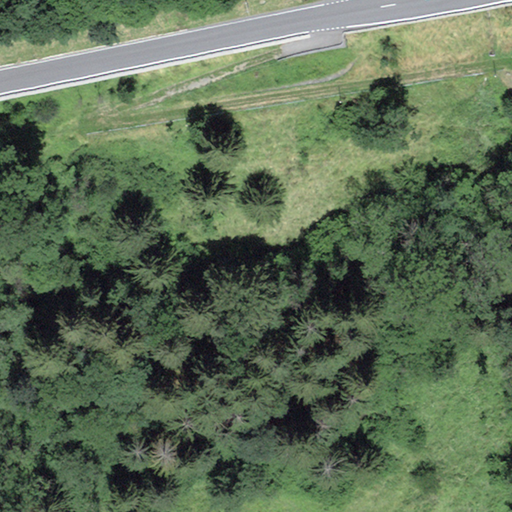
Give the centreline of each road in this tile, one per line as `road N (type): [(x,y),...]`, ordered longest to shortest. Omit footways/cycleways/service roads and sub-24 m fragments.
road 1 (track): [(0,144),(422,71),(511,63)]
road 2 (secondary): [(0,83),(447,0)]
road 3 (track): [(66,132),(315,43),(325,19)]
